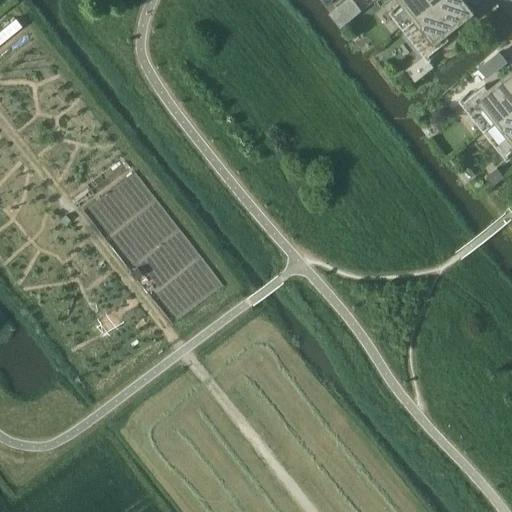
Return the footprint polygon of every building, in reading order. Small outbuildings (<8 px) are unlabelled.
[(343,24),(360,10),(352,0),(346,0),(333,11),(343,24)] [(403,28),(438,0),(403,0),(406,3),(392,15),(403,28)] [(474,12),(464,0),(438,0),(403,28),(426,57),(449,38),(444,32),(471,11),(473,13),(474,12)] [(422,57),(406,70),(415,81),(431,68),(422,57)] [(483,130),(511,107),(511,70),(489,89),(485,84),(461,103),(483,130)] [(511,107),(483,130),(494,144),(508,133),(511,137),(511,107)] [(496,167),(486,175),(493,185),(504,177),(496,167)]
